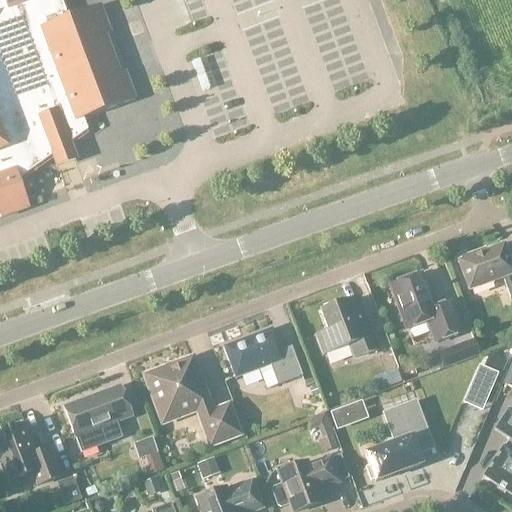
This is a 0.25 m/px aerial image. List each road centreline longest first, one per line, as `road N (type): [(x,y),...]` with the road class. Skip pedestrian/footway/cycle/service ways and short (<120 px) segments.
road 1 (residential): [(0,401),(486,220)]
road 2 (tertiary): [(0,335),(468,168)]
